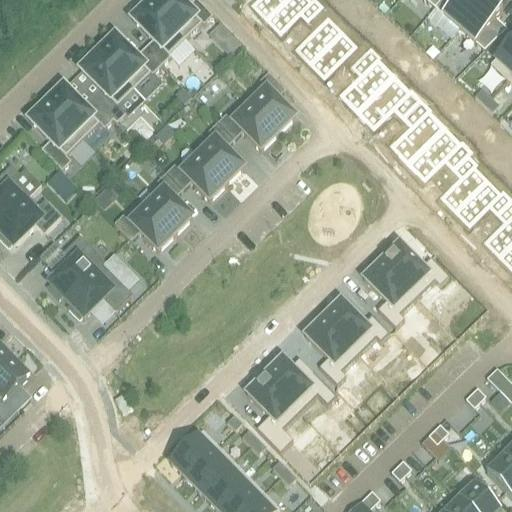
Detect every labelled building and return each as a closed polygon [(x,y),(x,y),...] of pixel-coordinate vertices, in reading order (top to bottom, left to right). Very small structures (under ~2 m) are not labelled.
[(175,0),(156,0),(149,7),(185,44),(202,27),(204,29),(213,20),(196,2),(187,11),(175,0)] [(256,0),(252,5),(266,20),(285,0),(256,0)] [(285,0),(266,20),(280,34),(300,14),(308,22),(323,8),(315,0),(312,0),(311,1),(309,0),(285,0)] [(420,0),(434,12),(445,0),(420,0)] [(445,0),(434,12),(459,33),(486,3),(482,0),(445,0)] [(486,3),(459,33),(484,55),(499,41),(493,36),(501,27),(496,23),(502,17),(486,3)] [(149,7),(132,23),(153,44),(144,53),(161,70),(170,62),(169,60),(185,44),(149,7)] [(328,18),(295,50),(309,64),(342,33),(328,18)] [(356,47),(342,33),(309,64),(324,79),(356,47)] [(369,38),(361,46),(366,52),(370,49),(375,44),(369,38)] [(115,41),(98,57),(134,94),(151,78),(152,79),(161,70),(144,53),(135,62),(115,41)] [(511,46),(490,70),(507,85),(511,79),(511,46)] [(348,105),(356,113),(393,76),(377,60),(379,58),(370,49),(366,52),(351,67),(360,76),(340,96),(348,104),(348,105)] [(98,57),(81,74),(101,95),(93,103),(113,124),(116,128),(126,119),(117,110),(134,94),(98,57)] [(393,76),(356,113),(364,122),(365,121),(373,130),(393,110),(402,119),(420,101),(411,91),(409,92),(393,76)] [(250,110),(278,138),(295,122),(277,103),(286,95),(269,78),(260,86),(266,93),(250,110)] [(63,91),(46,108),(82,144),(99,128),(104,133),(113,124),(93,103),(84,112),(63,91)] [(192,103),(183,94),(177,99),(186,109),(192,103)] [(475,102),(483,110),(490,103),(481,94),(475,102)] [(420,101),(402,119),(411,128),(391,147),(399,156),(399,157),(407,165),(444,128),(429,112),(430,111),(420,101)] [(499,111),(490,103),(483,110),(492,118),(499,111)] [(46,108),(29,124),(50,145),(41,154),(62,175),(71,166),(66,161),(82,144),(46,108)] [(226,119),(217,128),(234,145),(243,137),(261,155),(278,138),(250,110),(233,126),(226,119)] [(226,154),(234,145),(217,128),(208,137),(215,143),(198,160),(227,189),(244,172),(226,154)] [(460,144),(444,128),(407,165),(415,173),(416,173),(424,181),(444,162),(453,171),(468,156),(471,152),(461,142),(460,144)] [(468,156),(453,171),(460,179),(440,198),(455,213),(487,181),(474,167),(477,165),(468,156)] [(227,189),(198,160),(181,177),(175,170),(166,178),(183,196),(191,187),(209,206),(227,189)] [(0,230),(30,202),(13,185),(20,179),(11,170),(0,180),(0,193),(2,195),(0,197),(0,230)] [(192,222),(174,204),(183,196),(166,178),(157,187),(164,194),(147,210),(175,239),(192,222)] [(500,194),(487,181),(455,213),(469,227),(489,207),(497,215),(511,201),(503,192),(500,194)] [(499,257),(511,244),(511,201),(497,215),(504,223),(484,243),(499,257)] [(30,202),(0,230),(0,237),(0,238),(0,237),(0,243),(9,252),(12,250),(13,251),(36,230),(44,238),(61,221),(45,205),(39,211),(30,202)] [(158,256),(175,239),(147,210),(130,227),(123,220),(114,229),(131,246),(140,238),(158,256)] [(105,266),(80,241),(63,257),(71,266),(49,288),(51,290),(48,292),(60,304),(62,301),(66,305),(105,266)] [(511,244),(499,257),(511,271),(511,244)] [(39,262),(45,267),(59,253),(54,247),(39,262)] [(379,264),(418,304),(436,286),(440,291),(449,282),(430,264),(422,272),(399,249),(392,256),(389,253),(379,264)] [(418,304),(379,264),(368,274),(371,277),(364,284),(386,307),(377,315),(396,334),(405,325),(400,321),(418,304)] [(106,267),(105,266),(66,305),(71,310),(68,313),(79,324),(82,322),(84,323),(103,305),(115,317),(132,300),(103,270),(106,267)] [(475,325),(487,314),(459,286),(447,297),(475,325)] [(331,311),(320,322),(359,362),(376,345),(380,349),(390,340),(372,321),(363,330),(341,307),(334,314),(331,311)] [(359,362),(320,322),(309,332),(312,335),(305,341),(328,364),(319,373),(337,391),(346,383),(342,378),(359,362)] [(0,377),(13,365),(0,351),(0,377)] [(261,379),(300,419),(317,402),(327,412),(337,403),(313,378),(305,387),(282,364),(275,371),(272,368),(261,379)] [(15,367),(13,365),(0,377),(0,402),(4,407),(29,382),(27,379),(29,376),(18,365),(15,367)] [(501,387),(493,378),(487,384),(495,392),(501,387)] [(254,392),(247,399),(269,422),(257,434),(280,458),(293,446),(283,436),(300,419),(261,379),(251,389),(254,392)] [(369,430),(395,404),(385,393),(369,409),(362,402),(352,413),(369,430)] [(477,393),(471,399),(480,407),(486,402),(477,393)] [(474,413),(480,407),(471,399),(466,404),(474,413)] [(360,438),(369,430),(352,413),(343,421),(360,438)] [(242,429),(234,420),(227,427),(235,436),(242,429)] [(434,435),(443,444),(448,438),(440,429),(434,435)] [(257,444),(249,435),(242,442),(250,451),(257,444)] [(428,441),(421,448),(430,457),(443,444),(434,435),(428,441)] [(170,468),(186,484),(218,452),(203,436),(170,468)] [(259,460),(266,453),(257,444),(250,451),(259,460)] [(511,445),(499,458),(502,462),(511,472),(511,445)] [(234,468),(218,452),(186,484),(201,499),(234,468)] [(511,503),(511,472),(502,462),(486,477),(511,503)] [(281,482),(288,475),(279,466),(272,473),(281,482)] [(397,472),(405,480),(411,475),(403,466),(397,472)] [(213,511),(219,511),(249,483),(234,468),(201,499),(213,511)] [(400,486),(405,480),(397,472),(391,477),(400,486)] [(288,475),(281,482),(289,491),(296,484),(288,475)] [(219,511),(249,511),(264,498),(249,483),(219,511)] [(458,505),(465,511),(498,511),(472,485),(455,501),(458,505)] [(372,496),(366,502),(374,510),(380,505),(372,496)] [(277,511),(264,498),(249,511),(277,511)] [(366,502),(360,508),(364,511),(372,511),(374,510),(366,502)]
